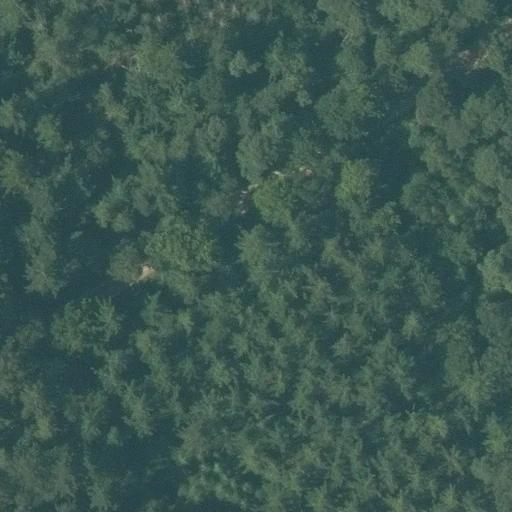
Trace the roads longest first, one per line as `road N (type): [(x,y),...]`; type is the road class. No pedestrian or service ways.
road 1 (track): [(0,362),(511,29)]
road 2 (track): [(511,426),(352,126)]
